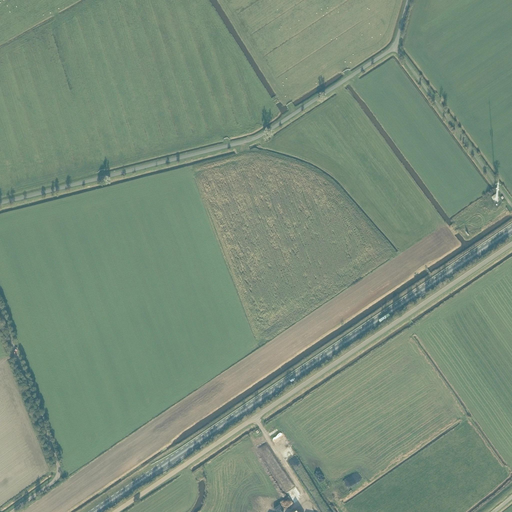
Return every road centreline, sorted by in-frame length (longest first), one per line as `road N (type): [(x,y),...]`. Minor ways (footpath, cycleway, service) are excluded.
road 1 (primary): [(95,511),(511,230)]
road 2 (unclassified): [(117,511),(511,245)]
road 3 (unclassified): [(0,203),(251,140),(394,47)]
road 4 (unclassified): [(12,511),(58,472),(0,308)]
road 5 (unclassified): [(511,206),(394,47)]
